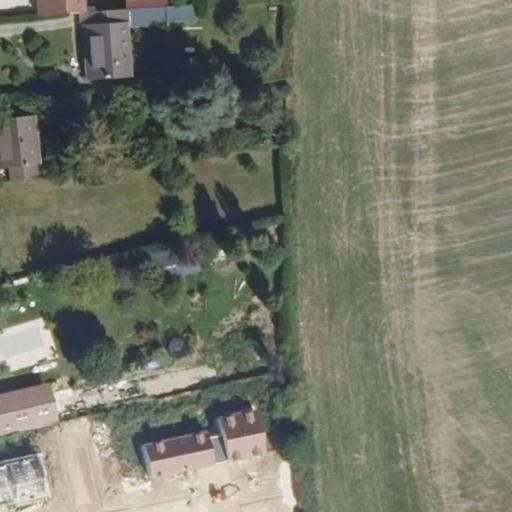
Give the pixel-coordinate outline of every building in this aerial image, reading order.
[(130,17),(127,0),(122,0),(85,3),(91,71),(135,66),(130,17)] [(170,9),(169,0),(127,0),(130,17),(170,13),(170,9)] [(201,6),(200,0),(169,0),(170,9),(201,6)] [(45,169),(35,106),(0,112),(0,162),(0,163),(12,162),(14,173),(45,169)] [(157,363),(142,367),(146,382),(161,379),(157,363)] [(0,437),(60,426),(51,382),(0,393),(0,437)] [(261,401),(224,409),(234,453),(271,444),(261,401)] [(211,422),(149,436),(157,471),(219,456),(211,422)] [(52,490),(44,453),(16,459),(25,497),(52,490)] [(16,459),(0,463),(0,502),(25,497),(16,459)]
